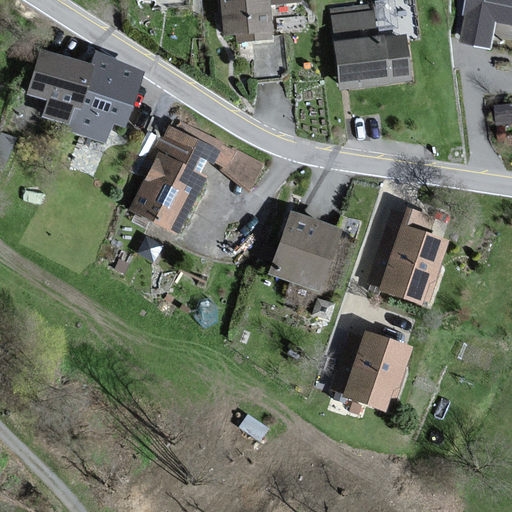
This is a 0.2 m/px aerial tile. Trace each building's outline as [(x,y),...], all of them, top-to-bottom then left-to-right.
[(298,1),(297,0),(223,0),(227,33),(239,32),(240,39),(271,36),(268,4),(298,1)] [(511,23),(511,0),(469,0),(461,39),(487,44),(493,19),(511,23)] [(372,26),(370,6),(334,11),(336,31),(372,26)] [(409,77),(404,36),(341,44),(346,85),(409,77)] [(77,63),(45,51),(31,89),(54,97),(48,115),(105,135),(111,119),(124,123),(130,105),(142,71),(99,56),(95,69),(77,63)] [(193,198),(204,176),(197,172),(206,154),(215,159),(226,164),(223,169),(251,183),(261,164),(233,150),(223,144),(183,124),(179,130),(171,126),(158,152),(162,154),(134,208),(177,230),(193,198)] [(430,221),(407,213),(404,220),(389,215),(366,284),(382,289),(380,296),(425,311),(447,245),(425,237),(430,221)] [(338,231),(294,215),(275,269),(318,284),(338,231)] [(365,341),(352,336),(335,387),(340,389),(334,408),(345,412),(350,396),(387,408),(388,404),(392,405),(412,348),(368,333),(365,341)]
